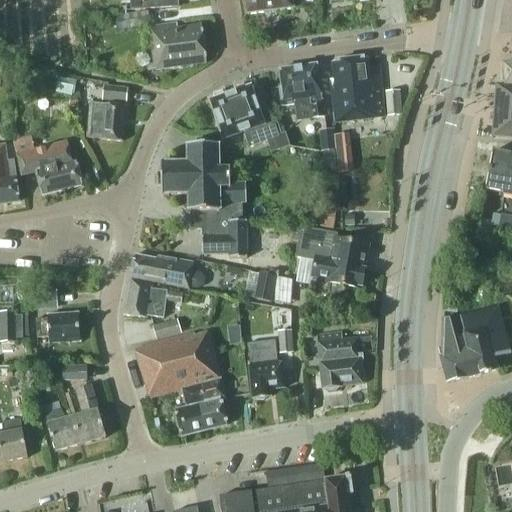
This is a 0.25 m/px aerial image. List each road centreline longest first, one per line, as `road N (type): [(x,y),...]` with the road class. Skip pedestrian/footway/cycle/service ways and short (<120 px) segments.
road 1 (primary): [(409,419),(414,272),(463,28)]
road 2 (unclassified): [(144,463),(409,419)]
road 3 (residential): [(144,463),(107,330),(130,204)]
road 4 (residential): [(231,57),(463,28)]
road 5 (residential): [(130,204),(160,121),(231,57)]
road 6 (unclassified): [(0,502),(144,463)]
road 7 (residential): [(0,222),(130,204)]
